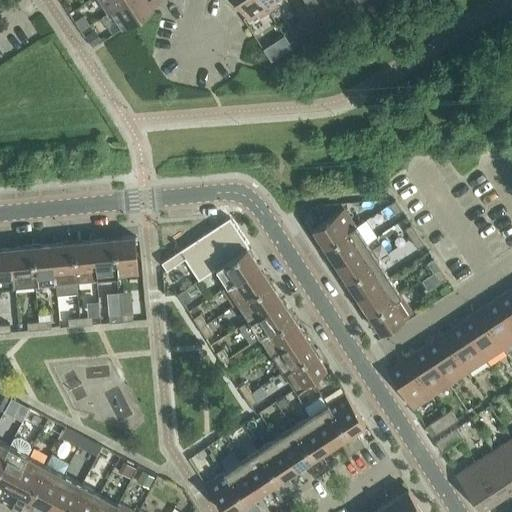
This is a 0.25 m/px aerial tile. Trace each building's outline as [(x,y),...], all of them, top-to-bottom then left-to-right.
[(99,0),(108,13),(111,11),(111,10),(125,0),(99,0)] [(125,0),(111,10),(111,11),(122,28),(153,7),(153,6),(162,0),(125,0)] [(269,11),(261,0),(236,0),(249,19),(258,13),(260,16),(269,11)] [(261,0),(269,11),(277,5),(275,2),(277,0),(261,0)] [(316,0),(309,0),(306,2),(312,12),(321,7),(316,0)] [(82,15),(74,20),(80,30),(89,24),(82,15)] [(94,31),(85,37),(92,48),(101,42),(94,31)] [(274,42),(264,49),(271,61),(282,54),(274,42)] [(395,199),(389,204),(395,214),(402,210),(395,199)] [(312,228),(324,246),(356,226),(344,208),(312,228)] [(310,211),(304,215),(310,225),(317,221),(310,211)] [(199,280),(216,268),(215,268),(247,247),(247,248),(249,247),(230,217),(161,262),(166,270),(185,258),(199,280)] [(405,228),(411,238),(418,234),(411,224),(405,228)] [(356,226),(324,246),(335,263),(367,243),(356,226)] [(418,234),(411,238),(417,248),(424,244),(418,234)] [(135,236),(113,238),(117,275),(138,273),(135,236)] [(113,238),(93,240),(96,277),(117,275),(113,238)] [(93,240),(73,242),(76,279),(96,277),(93,240)] [(73,242),(52,244),(56,281),(76,279),(73,242)] [(367,243),(335,263),(346,280),(378,260),(367,243)] [(52,244),(31,246),(35,283),(56,281),(52,244)] [(31,246),(11,247),(15,285),(35,283),(31,246)] [(11,247),(0,248),(0,286),(15,285),(11,247)] [(215,268),(216,268),(227,285),(258,265),(247,248),(247,247),(215,268)] [(427,262),(433,272),(440,268),(433,258),(427,262)] [(378,260),(346,280),(358,297),(389,277),(378,260)] [(258,265),(227,285),(238,303),(270,282),(258,265)] [(440,268),(433,272),(440,282),(446,278),(440,268)] [(389,277),(358,297),(369,314),(400,294),(389,277)] [(270,282),(238,303),(249,320),(281,299),(270,282)] [(511,287),(497,298),(511,321),(511,287)] [(184,289),(177,293),(184,304),(190,299),(184,289)] [(400,294),(369,314),(381,332),(412,312),(400,294)] [(511,321),(497,298),(479,310),(504,348),(511,342),(511,321)] [(281,299),(249,320),(260,337),(292,316),(281,299)] [(479,310),(461,322),(486,360),(504,348),(479,310)] [(132,312),(120,313),(121,321),(133,320),(132,312)] [(121,321),(120,313),(109,314),(109,322),(121,321)] [(193,318),(199,328),(206,323),(200,313),(193,318)] [(91,316),(80,317),(81,325),(92,324),(91,316)] [(292,316),(260,337),(272,354),(303,333),(292,316)] [(81,325),(80,317),(68,318),(69,326),(81,325)] [(50,320),(39,321),(39,329),(51,328),(50,320)] [(39,329),(39,321),(27,322),(27,330),(39,329)] [(461,322),(443,333),(468,372),(486,360),(461,322)] [(206,323),(199,328),(206,337),(213,333),(206,323)] [(10,324),(0,324),(0,332),(10,332),(10,324)] [(303,333),(272,354),(283,371),(314,350),(303,333)] [(443,333),(424,345),(450,383),(468,372),(443,333)] [(424,345),(406,357),(431,395),(450,383),(424,345)] [(215,352),(222,362),(229,357),(222,348),(215,352)] [(314,350),(283,371),(295,389),(326,368),(314,350)] [(229,357),(222,362),(228,372),(235,367),(229,357)] [(431,395),(406,357),(387,370),(412,408),(431,395)] [(238,386),(244,396),(251,391),(244,381),(238,386)] [(251,391),(244,396),(251,406),(257,401),(251,391)] [(345,392),(327,404),(356,450),(364,444),(355,430),(365,424),(345,392)] [(327,404),(310,415),(330,447),(339,441),(348,455),(356,450),(327,404)] [(451,410),(445,413),(452,424),(457,420),(451,410)] [(445,413),(440,417),(447,427),(452,424),(445,413)] [(310,415),(293,426),(322,472),(330,467),(321,453),(330,447),(310,415)] [(440,417),(434,420),(441,431),(447,427),(440,417)] [(434,420),(429,424),(436,434),(441,431),(434,420)] [(65,426),(60,436),(79,446),(84,436),(65,426)] [(293,426),(276,438),(296,469),(305,463),(314,477),(322,472),(293,426)] [(456,428),(451,431),(458,442),(463,438),(456,428)] [(451,431),(446,435),(452,445),(458,442),(451,431)] [(446,435),(440,438),(447,449),(452,445),(446,435)] [(84,436),(79,446),(97,455),(102,446),(84,436)] [(9,445),(0,462),(0,483),(10,488),(27,455),(31,448),(30,447),(29,444),(27,441),(21,438),(17,437),(14,439),(13,438),(9,445)] [(276,438),(258,449),(288,494),(296,489),(287,475),(296,469),(276,438)] [(447,449),(440,438),(435,442),(441,452),(447,449)] [(511,439),(511,438),(493,450),(511,478),(511,439)] [(0,440),(0,462),(9,445),(0,440)] [(258,449),(241,460),(262,491),(271,485),(280,499),(288,494),(258,449)] [(511,478),(493,450),(475,461),(500,500),(511,491),(511,478)] [(45,464),(20,511),(31,511),(36,502),(46,507),(64,474),(63,474),(69,463),(51,454),(46,465),(45,464)] [(27,455),(10,488),(19,493),(11,508),(18,511),(20,511),(45,464),(27,455)] [(241,460),(224,471),(251,511),(261,511),(262,511),(253,497),(262,491),(241,460)] [(124,461),(119,471),(130,477),(135,467),(124,461)] [(481,511),(500,500),(475,461),(456,474),(480,511),(481,511)] [(143,471),(137,481),(148,487),(154,477),(143,471)] [(251,511),(224,471),(206,483),(225,511),(230,511),(237,508),(239,511),(251,511)] [(64,474),(46,507),(54,511),(67,511),(82,484),(64,474)] [(82,484),(67,511),(90,511),(100,493),(82,484)] [(423,511),(408,489),(390,501),(397,511),(423,511)] [(100,493),(90,511),(113,511),(118,503),(100,493)] [(397,511),(390,501),(373,511),(397,511)] [(135,511),(118,503),(113,511),(135,511)]
